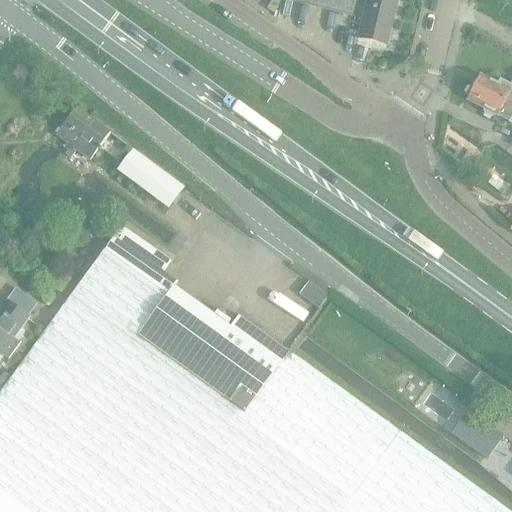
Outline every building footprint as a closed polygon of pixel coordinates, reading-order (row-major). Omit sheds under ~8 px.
[(279,0),(272,0),(266,9),(274,14),(280,0),(279,0)] [(366,0),(357,38),(386,45),(396,0),(290,0),(351,15),(354,0),(366,0)] [(509,122),(511,115),(511,80),(509,86),(499,81),(497,85),(479,76),(473,87),(469,87),(465,94),(468,97),(466,100),(485,109),(485,113),(491,117),(494,115),(509,122)] [(71,160),(78,151),(89,160),(110,133),(76,108),(56,135),(67,143),(64,148),(69,152),(66,156),(71,160)] [(169,209),(184,188),(132,150),(117,171),(169,209)] [(0,393),(0,511),(507,511),(289,353),(243,416),(137,339),(136,338),(173,287),(176,283),(162,273),(170,263),(120,228),(10,380),(0,393)] [(308,283),(299,296),(318,310),(327,297),(308,283)] [(173,287),(136,338),(137,339),(243,416),(289,353),(238,316),(229,328),(173,287)] [(17,329),(25,318),(3,301),(0,304),(0,345),(14,326),(17,329)] [(503,437),(467,411),(461,420),(451,435),(486,460),(498,444),(503,437)]
